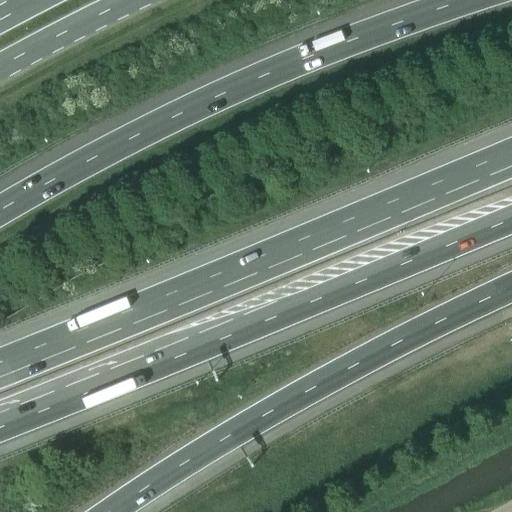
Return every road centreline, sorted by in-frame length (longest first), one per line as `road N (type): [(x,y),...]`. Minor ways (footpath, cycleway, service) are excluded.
road 1 (motorway): [(511,151),(0,362)]
road 2 (motorway): [(0,427),(511,218)]
road 3 (motorway): [(465,0),(268,73),(0,209)]
road 4 (motorway): [(110,511),(314,386),(511,287)]
road 5 (primary): [(0,66),(130,0)]
